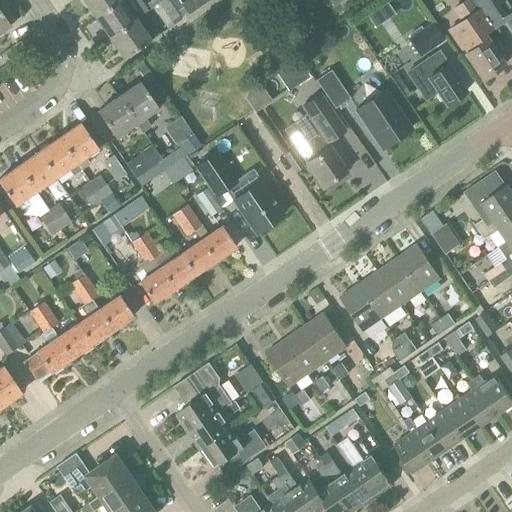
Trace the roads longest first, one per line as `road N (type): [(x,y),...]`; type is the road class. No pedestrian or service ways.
road 1 (residential): [(115,391),(511,120)]
road 2 (residential): [(0,132),(49,99),(62,80),(60,38),(33,0)]
road 3 (residential): [(198,511),(115,391)]
road 4 (residential): [(0,470),(115,391)]
